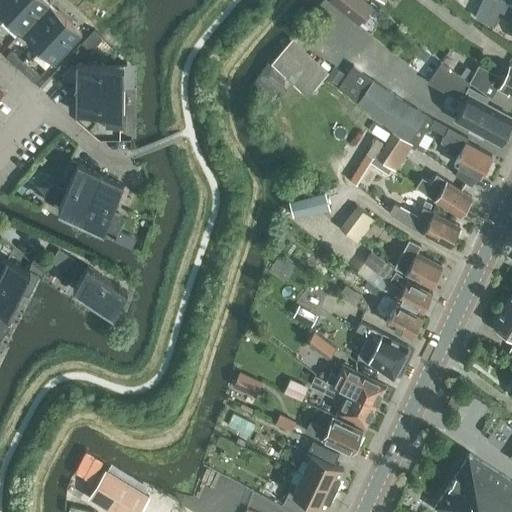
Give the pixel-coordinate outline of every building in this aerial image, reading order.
[(0,0),(0,9),(6,15),(20,0),(0,0)] [(20,0),(6,15),(22,30),(46,5),(40,0),(20,0)] [(363,0),(330,0),(358,22),(371,6),(363,0)] [(511,5),(499,0),(482,0),(475,17),(494,26),(499,16),(511,21),(511,5)] [(22,30),(38,45),(65,16),(58,9),(55,13),(46,5),(22,30)] [(65,16),(38,45),(54,60),(78,35),(76,33),(68,26),(72,22),(65,16)] [(81,42),(89,49),(102,36),(94,29),(81,42)] [(254,86),(272,103),(292,82),(308,97),(330,73),(293,37),(272,64),(270,62),(254,86)] [(5,56),(17,67),(23,60),(11,50),(5,56)] [(23,60),(17,67),(29,77),(34,71),(23,60)] [(76,62),(76,87),(123,88),(124,63),(76,62)] [(469,82),(492,97),(498,87),(511,94),(511,66),(509,65),(502,77),(479,64),(469,82)] [(335,67),(328,77),(339,84),(345,74),(335,67)] [(415,146),(433,118),(394,94),(372,78),(357,101),(378,118),(394,130),(412,144),(415,146)] [(465,102),(455,119),(499,142),(500,140),(504,140),(509,131),(507,127),(511,117),(511,116),(485,102),(488,97),(468,86),(461,100),(465,102)] [(123,88),(76,87),(76,112),(123,113),(123,88)] [(105,128),(123,128),(123,118),(105,118),(105,128)] [(434,118),(430,126),(445,134),(440,142),(460,152),(454,163),(460,166),(454,174),(471,186),(477,175),(481,177),(492,155),(466,141),(468,137),(449,127),(434,118)] [(412,144),(394,130),(383,152),(379,160),(392,168),(395,170),(412,144)] [(377,148),(370,145),(366,152),(373,156),(377,148)] [(383,152),(377,148),(373,156),(379,160),(383,152)] [(373,156),(366,152),(349,179),(356,184),(369,163),(373,156)] [(379,160),(373,156),(369,163),(387,175),(392,168),(379,160)] [(58,206),(81,216),(101,173),(78,163),(58,206)] [(101,173),(81,216),(103,227),(123,184),(101,173)] [(424,193),(434,199),(460,215),(471,196),(436,174),(431,182),(422,177),(416,186),(425,192),(424,193)] [(44,199),(53,204),(61,187),(52,183),(44,199)] [(289,197),(294,218),(331,208),(325,187),(289,197)] [(396,202),(389,210),(403,221),(403,222),(448,246),(459,225),(423,205),(417,218),(413,216),(413,215),(396,202)] [(357,205),(340,227),(353,237),(370,215),(357,205)] [(107,229),(117,234),(119,230),(124,217),(115,213),(107,229)] [(117,234),(114,241),(132,249),(137,238),(119,230),(117,234)] [(394,266),(405,272),(431,286),(433,282),(436,281),(438,277),(437,274),(442,265),(417,252),(421,244),(409,238),(394,266)] [(58,248),(50,260),(66,270),(73,258),(58,248)] [(383,290),(390,280),(402,288),(397,298),(422,311),(432,291),(407,278),(380,259),(370,251),(357,271),(383,290)] [(31,261),(45,273),(52,264),(37,253),(31,261)] [(0,272),(0,307),(8,312),(19,291),(28,295),(39,274),(29,269),(7,258),(0,272)] [(73,286),(113,312),(127,291),(87,265),(73,286)] [(337,293),(356,306),(361,297),(343,285),(337,293)] [(368,297),(381,305),(392,311),(386,322),(412,336),(422,316),(397,302),(375,286),(368,297)] [(511,294),(511,295),(493,324),(511,335),(511,294)] [(298,305),(292,315),(311,325),(316,316),(298,305)] [(0,318),(0,331),(4,334),(10,326),(0,318)] [(356,330),(368,336),(358,355),(391,377),(392,377),(395,376),(404,357),(403,354),(408,345),(360,321),(356,330)] [(313,329),(305,339),(327,357),(335,346),(313,329)] [(256,393),(262,382),(239,371),(234,383),(256,393)] [(337,377),(333,384),(332,385),(375,406),(379,398),(381,398),(385,390),(384,388),(385,385),(358,372),(352,384),(337,377)] [(332,385),(333,384),(322,379),(314,375),(310,385),(317,388),(339,399),(340,396),(344,399),(338,411),(366,425),(367,422),(369,422),(372,417),(371,415),(375,406),(332,385)] [(283,392),(302,401),(309,386),(290,377),(283,392)] [(279,414),(275,423),(290,430),(295,421),(279,414)] [(305,429),(323,438),(322,439),(352,453),(363,431),(333,417),(327,428),(310,419),(305,429)] [(308,462),(302,473),(335,488),(341,476),(340,476),(344,468),(334,464),(339,453),(313,440),(303,460),(308,462)] [(435,508),(441,511),(511,511),(511,480),(470,453),(435,508)] [(107,471),(90,498),(112,511),(140,511),(149,497),(107,471)] [(335,488),(302,473),(297,484),(293,482),(283,502),(304,511),(311,511),(315,504),(324,508),(328,500),(329,501),(335,488)]
